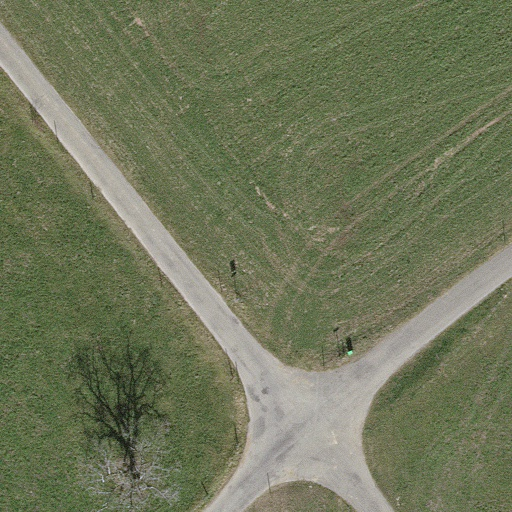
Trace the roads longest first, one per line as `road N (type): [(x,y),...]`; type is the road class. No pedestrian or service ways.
road 1 (track): [(376,511),(0,46)]
road 2 (unclassified): [(224,511),(305,428),(511,262)]
